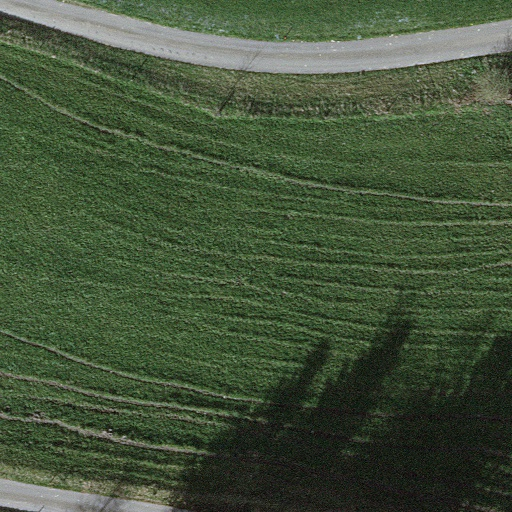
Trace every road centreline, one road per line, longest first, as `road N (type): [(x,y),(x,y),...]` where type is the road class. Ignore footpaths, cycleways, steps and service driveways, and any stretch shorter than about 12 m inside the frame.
road 1 (unclassified): [(0,1),(239,56),(315,59),(511,37)]
road 2 (unclassified): [(121,511),(0,492)]
